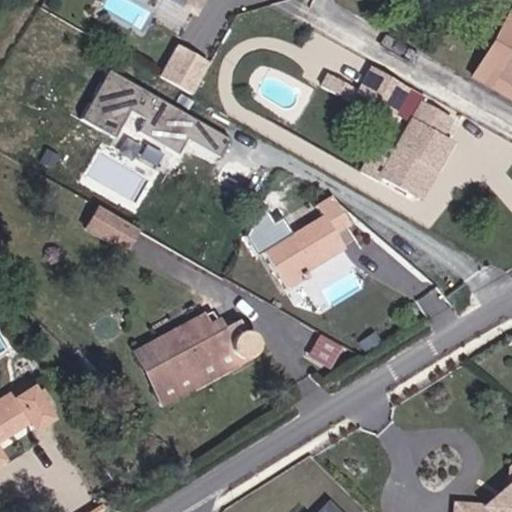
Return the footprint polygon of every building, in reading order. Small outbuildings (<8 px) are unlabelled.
[(207,0),(177,0),(200,13),(207,0)] [(511,32),(484,84),(511,99),(511,32)] [(178,42),(160,75),(195,93),(212,60),(178,42)] [(327,67),(360,84),(371,64),(352,54),(350,58),(336,50),(327,67)] [(234,137),(115,70),(86,122),(117,139),(133,112),(149,121),(142,133),(181,155),(189,141),(221,159),(234,137)] [(437,180),(457,145),(467,128),(456,122),(429,106),(383,186),(411,202),(421,207),(437,180)] [(339,201),(326,209),(331,220),(268,257),(289,293),(310,281),(307,275),(349,251),(342,239),(356,230),(339,201)] [(139,229),(99,207),(87,229),(126,251),(139,229)] [(166,405),(249,358),(254,357),(259,354),(262,349),(263,344),(262,338),(259,334),(255,330),(249,329),(244,318),(229,325),(224,316),(211,322),(208,315),(136,352),(159,393),(166,405)] [(0,398),(0,465),(11,458),(7,450),(1,439),(37,417),(44,426),(63,415),(45,384),(18,400),(13,391),(0,398)] [(511,511),(511,488),(508,491),(508,497),(502,502),(496,502),(488,509),(460,507),(459,511),(511,511)] [(334,511),(323,501),(312,511),(334,511)]
